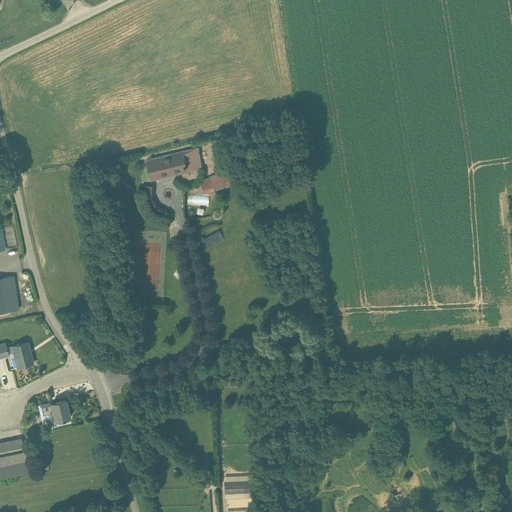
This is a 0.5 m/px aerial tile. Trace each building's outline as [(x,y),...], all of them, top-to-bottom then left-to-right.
[(189,171),(203,167),(199,147),(184,151),(147,159),(152,180),(189,171)] [(210,177),(201,180),(205,193),(211,191),(211,193),(216,192),(215,190),(241,182),(237,168),(209,176),(210,177)] [(0,311),(9,311),(18,309),(14,276),(0,277),(0,311)] [(0,357),(8,355),(8,354),(14,353),(17,367),(23,366),(33,363),(28,342),(6,347),(5,343),(0,344),(0,357)] [(51,405),(41,407),(43,415),(50,413),(52,422),(61,419),(62,420),(64,420),(63,419),(70,417),(65,400),(51,403),(51,405)] [(0,477),(30,471),(25,450),(22,451),(21,446),(22,446),(21,438),(11,441),(0,442),(0,477)] [(254,475),(224,477),(225,499),(255,497),(254,475)]
